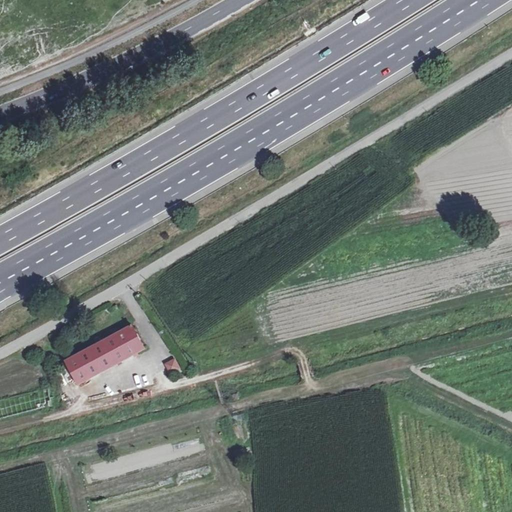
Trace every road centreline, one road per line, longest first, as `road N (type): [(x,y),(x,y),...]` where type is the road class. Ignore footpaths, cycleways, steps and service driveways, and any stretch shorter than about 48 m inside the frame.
road 1 (unclassified): [(511,53),(141,275),(0,349)]
road 2 (motorway): [(0,283),(479,0)]
road 3 (motorway): [(410,0),(0,240)]
road 4 (track): [(288,349),(0,431)]
road 5 (secondary): [(0,113),(240,0)]
road 6 (track): [(511,291),(288,349)]
road 7 (track): [(0,469),(217,410)]
road 8 (track): [(511,331),(311,384)]
